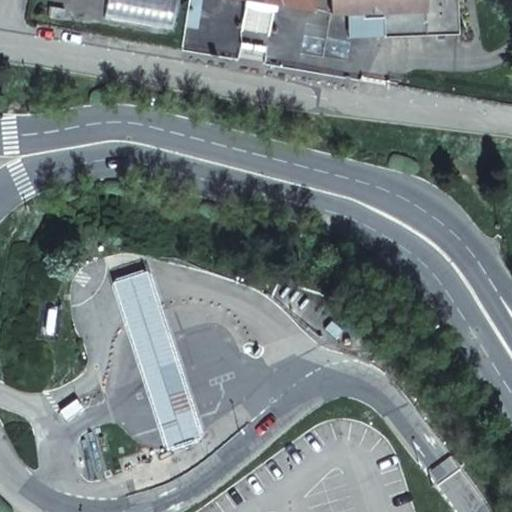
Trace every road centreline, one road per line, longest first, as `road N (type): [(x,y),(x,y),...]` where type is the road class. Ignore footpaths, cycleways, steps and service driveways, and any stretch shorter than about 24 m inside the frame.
road 1 (unclassified): [(0,41),(511,128)]
road 2 (tertiary): [(430,238),(334,193),(243,168),(119,139),(81,143)]
road 3 (tertiary): [(511,355),(430,238)]
